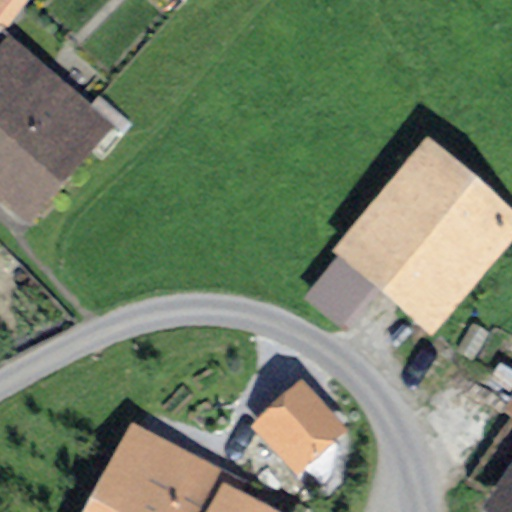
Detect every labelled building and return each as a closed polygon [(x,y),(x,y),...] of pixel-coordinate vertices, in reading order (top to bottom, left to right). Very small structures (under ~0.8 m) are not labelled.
[(0,0),(0,31),(4,26),(0,23),(0,21),(14,0),(0,0)] [(16,66),(0,84),(0,175),(26,198),(40,182),(52,192),(90,151),(102,161),(122,138),(80,102),(71,113),(16,66)] [(430,163),(352,255),(431,318),(511,219),(503,212),(498,218),(430,163)] [(252,418),(301,471),(352,424),(303,371),(252,418)] [(120,507),(129,511),(212,511),(213,511),(218,501),(186,485),(190,476),(146,454),(120,507)] [(511,466),(491,497),(511,511),(511,466)]
